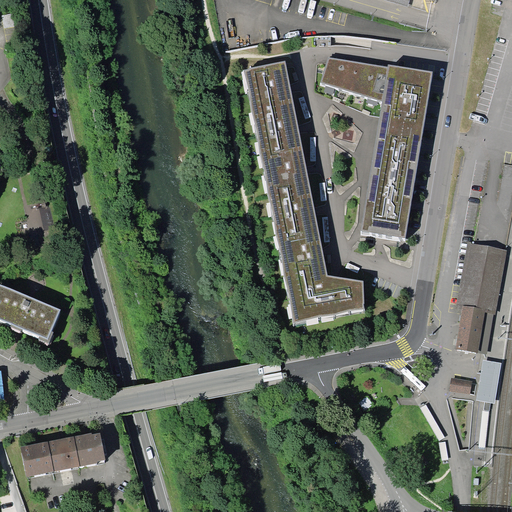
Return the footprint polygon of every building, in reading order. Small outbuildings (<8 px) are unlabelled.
[(285,58),(242,66),(294,321),(364,307),(363,277),(337,273),(328,272),(324,251),(315,209),(307,169),(299,128),(291,85),(285,58)] [(432,77),(328,60),(321,86),(382,103),(379,123),(375,152),(370,179),(361,236),(405,241),(432,77)] [(485,313),(488,313),(499,252),(473,248),(463,304),(474,306),(485,308),(485,313)] [(57,314),(0,291),(0,326),(45,344),(57,314)] [(474,306),(463,304),(457,342),(456,348),(466,350),(478,352),(485,313),(485,308),(474,306)] [(485,313),(478,352),(487,353),(494,314),(488,313),(485,313)] [(501,363),(483,360),(479,382),(476,399),(494,402),(501,363)] [(469,395),(471,383),(467,382),(456,380),(453,380),(451,392),(469,395)] [(367,397),(359,403),(364,410),(372,404),(367,397)] [(425,405),(420,408),(439,441),(445,438),(425,405)] [(489,412),(483,412),(479,449),(485,450),(489,412)] [(95,434),(18,450),(25,480),(102,464),(95,434)] [(445,442),(439,443),(442,460),(447,459),(445,442)] [(423,455),(410,462),(416,471),(428,463),(423,455)]
